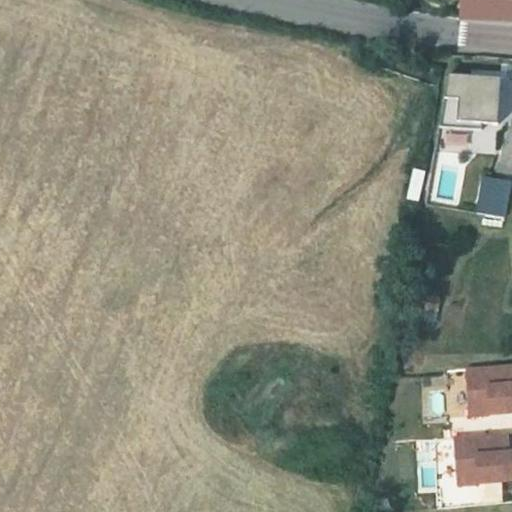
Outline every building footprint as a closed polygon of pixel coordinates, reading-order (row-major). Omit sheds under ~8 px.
[(511,0),(457,0),(457,11),(511,16),(511,0)] [(508,72),(452,69),(449,122),(490,124),(490,117),(505,118),(508,72)] [(504,173),(477,168),(472,203),(499,207),(504,173)] [(511,365),(469,370),(474,415),(511,411),(511,365)] [(458,438),(461,484),(511,480),(511,452),(507,453),(506,435),(458,438)]
